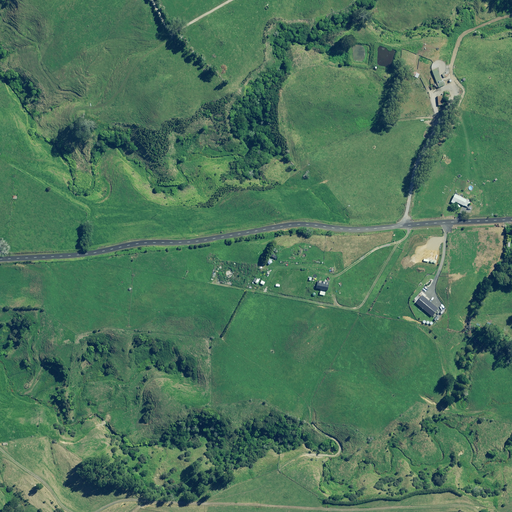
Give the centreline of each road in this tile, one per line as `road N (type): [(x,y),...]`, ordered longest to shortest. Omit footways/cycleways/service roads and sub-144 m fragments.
road 1 (unclassified): [(0,257),(269,225),(511,217)]
road 2 (track): [(478,511),(471,503),(372,508),(124,498),(93,511)]
